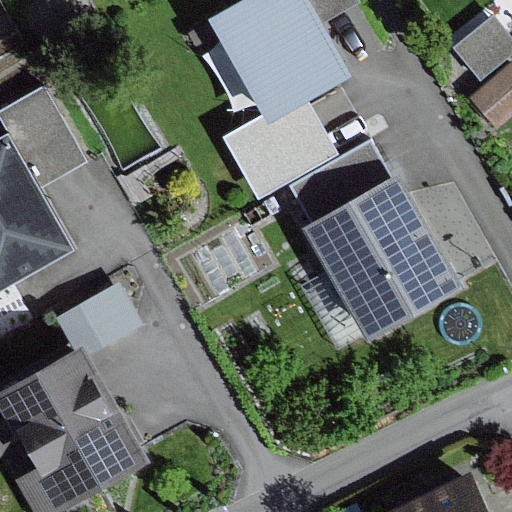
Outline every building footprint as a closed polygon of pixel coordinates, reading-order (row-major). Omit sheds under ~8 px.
[(233,0),(219,8),(278,112),(361,66),(332,16),(323,0),(233,0)] [(323,0),(332,16),(361,0),(323,0)] [(484,78),(511,55),(511,30),(497,12),(456,45),(484,78)] [(511,114),(511,61),(473,95),(499,125),(511,114)] [(113,134),(139,118),(115,77),(89,92),(113,134)] [(12,128),(0,134),(0,288),(83,242),(49,183),(22,134),(64,110),(49,82),(1,109),(12,128)] [(92,159),(64,110),(22,134),(49,183),(92,159)] [(288,184),(374,336),(472,280),(407,165),(394,173),(373,136),(288,184)] [(122,280),(97,294),(121,336),(146,322),(122,280)] [(121,336),(97,294),(60,315),(76,345),(92,336),(99,349),(121,336)] [(76,345),(0,387),(0,398),(22,437),(30,432),(47,463),(21,477),(41,511),(59,511),(159,456),(99,349),(92,336),(76,345)] [(501,511),(479,464),(375,511),(501,511)]
